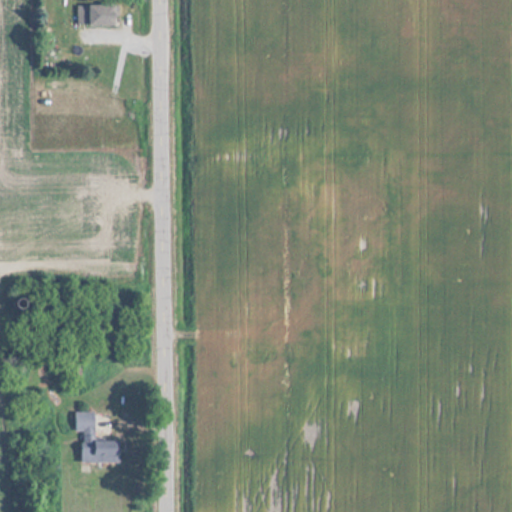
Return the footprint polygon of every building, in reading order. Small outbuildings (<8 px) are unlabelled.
[(76,24),(116,24),(116,5),(76,5),(76,24)] [(317,215),(303,215),(303,241),(317,241),(317,215)] [(371,295),(388,295),(388,279),(371,279),(371,295)] [(371,315),(338,315),(338,337),(371,337),(371,315)] [(280,361),(280,343),(248,344),(248,362),(280,361)] [(118,462),(118,441),(95,441),(94,411),(73,412),(73,431),(81,431),(81,462),(118,462)]
